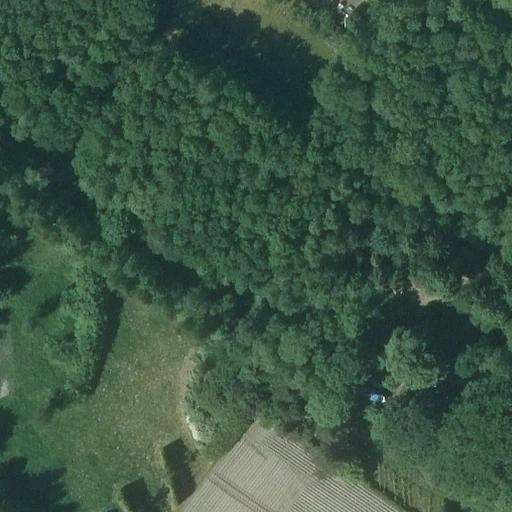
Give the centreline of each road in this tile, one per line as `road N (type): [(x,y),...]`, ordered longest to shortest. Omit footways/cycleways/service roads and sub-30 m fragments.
road 1 (track): [(0,140),(353,380)]
road 2 (track): [(62,178),(177,0)]
